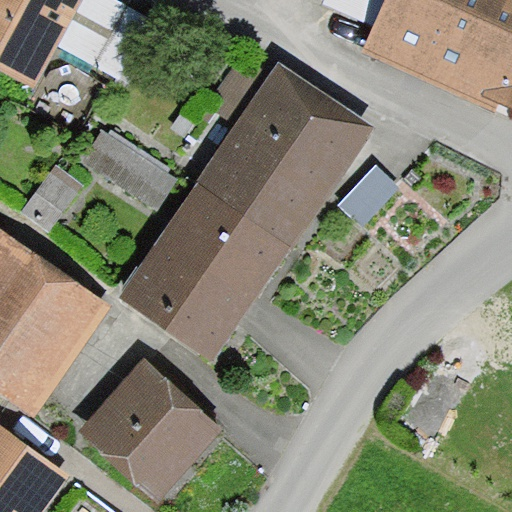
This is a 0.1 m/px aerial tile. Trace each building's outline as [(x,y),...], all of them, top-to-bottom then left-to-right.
[(0,0),(0,76),(32,92),(84,0),(0,0)] [(505,86),(504,89),(511,92),(511,0),(400,0),(386,34),(505,86)] [(205,188),(281,240),(354,133),(244,61),(214,105),(246,127),(205,188)] [(171,180),(103,136),(87,160),(155,204),(171,180)] [(363,210),(406,174),(381,145),(338,181),(363,210)] [(50,178),(24,211),(46,227),(71,194),(50,178)] [(204,353),(281,240),(205,188),(127,300),(204,353)] [(0,386),(14,396),(78,302),(0,248),(0,386)] [(208,420),(146,364),(91,426),(100,433),(93,440),(146,488),(208,420)] [(0,433),(0,511),(26,511),(55,474),(0,433)]
